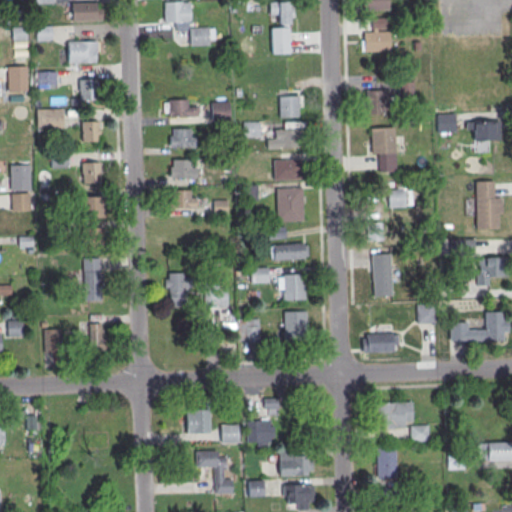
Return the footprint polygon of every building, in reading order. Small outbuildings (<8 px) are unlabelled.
[(361,0),(386,0),(387,9),(361,9),(361,0)] [(164,2),(181,2),(181,3),(189,3),(190,22),(165,23),(164,2)] [(269,2),(288,2),(288,8),(293,8),(293,19),(289,19),(289,26),(287,26),(288,54),(271,55),(270,28),(278,28),(278,16),(270,16),(269,2)] [(71,4),(96,4),(96,22),(71,22),(71,4)] [(35,27),(51,26),(52,41),(36,42),(35,27)] [(11,27),(26,27),(27,41),(12,41),(11,27)] [(189,28),(209,28),(209,46),(189,47),(189,28)] [(363,31),(388,30),(389,50),(363,51),(363,31)] [(67,42),(95,41),(96,63),(68,64),(67,42)] [(6,68),(25,67),(26,91),(7,92),(6,68)] [(38,72),(55,72),(55,88),(38,89),(38,72)] [(80,80),(96,80),(97,100),(80,100),(80,80)] [(389,113),(389,88),(365,88),(365,113),(389,113)] [(278,96),(297,96),(297,117),(279,118),(278,96)] [(196,107),(187,107),(187,99),(162,99),(162,115),(196,115),(196,107)] [(210,103),(228,102),(229,122),(211,123),(210,103)] [(35,110),(62,109),(62,128),(36,129),(35,110)] [(437,116),(454,115),(455,133),(438,134),(437,116)] [(467,122),(500,121),(500,142),(472,143),(472,135),(467,135),(467,122)] [(81,122),(97,122),(98,142),(81,142),(81,122)] [(243,123),(259,122),(259,137),(243,138),(243,123)] [(171,127),(189,127),(189,136),(196,136),(196,146),(168,146),(168,135),(171,135),(171,127)] [(371,130),(394,129),(395,172),(378,172),(377,155),(372,155),(371,130)] [(274,130),(300,130),(301,140),(298,140),(298,149),(266,149),(266,140),(275,140),(274,130)] [(50,151),(66,150),(67,165),(51,166),(50,151)] [(171,158),(190,158),(190,166),(196,166),(196,177),(169,177),(169,165),(171,165),(171,158)] [(271,160),(298,158),(299,178),(272,180),(271,160)] [(98,161),(81,161),(81,182),(99,182),(98,161)] [(9,166),(29,166),(29,191),(10,192),(9,166)] [(474,180),(492,180),(493,196),(500,196),(501,212),(497,213),(497,227),(475,228),(474,180)] [(240,185),(256,185),(256,200),(240,200),(240,185)] [(275,187),(300,186),(302,220),(276,221),(275,187)] [(411,188),(387,188),(387,206),(411,206),(411,188)] [(171,189),(189,189),(189,198),(196,197),(196,208),(168,208),(168,197),(171,197),(171,189)] [(10,194),(28,193),(29,210),(11,211),(10,194)] [(80,197),(101,197),(102,219),(80,220),(80,197)] [(213,201),(227,201),(227,215),(213,216),(213,201)] [(366,224),(381,224),(382,241),(366,242),(366,224)] [(267,228),(284,226),(285,238),(268,240),(267,228)] [(97,228),(88,228),(88,246),(97,246),(97,228)] [(457,241),(474,240),(474,255),(458,255),(457,241)] [(271,245),(302,243),(304,258),(272,260),(271,245)] [(370,253),(389,253),(390,294),(372,295),(370,253)] [(477,256),(503,255),(504,275),(478,276),(477,256)] [(82,258),(83,301),(100,301),(99,257),(82,258)] [(250,268),(267,267),(267,282),(250,283),(250,268)] [(165,272),(165,304),(187,304),(187,272),(165,272)] [(282,275),(303,275),(304,300),(283,300),(282,275)] [(0,286),(0,293),(10,293),(10,285),(0,284),(0,286)] [(227,288),(209,288),(209,306),(227,306),(227,288)] [(416,304),(433,304),(434,324),(417,324),(416,304)] [(284,312),(305,311),(306,341),(285,342),(284,312)] [(485,312),(502,311),(503,321),(508,320),(508,333),(503,333),(504,342),(449,343),(449,324),(466,323),(466,331),(485,331),(485,312)] [(258,340),(258,318),(238,318),(238,340),(258,340)] [(6,320),(21,320),(22,336),(7,337),(6,320)] [(88,323),(100,323),(100,331),(102,331),(102,339),(104,339),(104,351),(89,351),(88,323)] [(42,329),(59,328),(60,352),(43,353),(42,329)] [(365,335),(391,334),(392,353),(361,354),(360,340),(365,340),(365,335)] [(374,404),(411,402),(412,422),(403,423),(404,428),(375,429),(374,404)] [(66,406),(49,406),(49,419),(66,419),(66,406)] [(185,411),(208,410),(209,432),(186,433),(185,411)] [(25,428),(35,428),(35,415),(25,415),(25,428)] [(272,418),(247,418),(247,446),(272,446),(272,418)] [(219,425),(237,425),(238,443),(220,443),(219,425)] [(409,426),(427,425),(428,441),(410,442),(409,426)] [(107,448),(107,428),(77,428),(77,448),(107,448)] [(476,444),(511,443),(511,461),(477,461),(476,444)] [(310,475),(310,455),(294,455),(294,448),(277,448),(277,475),(310,475)] [(375,449),(394,448),(395,479),(376,479),(375,449)] [(194,452),(216,451),(216,458),(225,458),(225,469),(223,470),(223,479),(231,479),(232,494),(213,495),(213,468),(194,469),(194,452)] [(247,482),(262,481),(263,497),(247,498),(247,482)] [(310,509),(310,483),(282,483),(282,498),(292,498),(292,509),(310,509)] [(382,487),(399,486),(400,501),(383,502),(382,487)]
